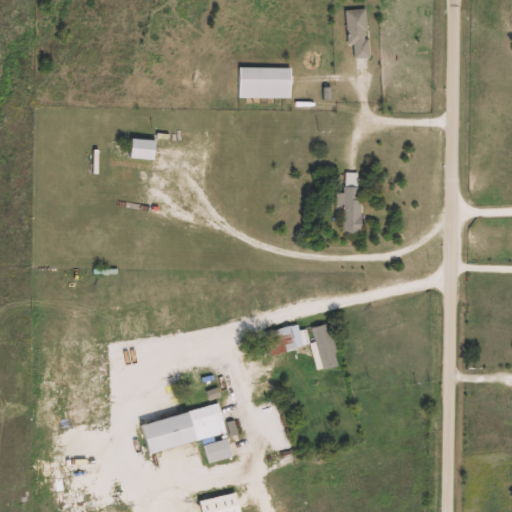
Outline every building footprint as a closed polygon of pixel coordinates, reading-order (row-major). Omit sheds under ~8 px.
[(348,46),(347,10),(367,10),(369,58),(355,58),(354,46),(348,46)] [(291,98),(239,98),(239,68),(291,68),(291,98)] [(130,159),(130,140),(156,140),(156,159),(130,159)] [(339,210),(339,187),(362,187),(362,234),(343,234),(343,210),(339,210)] [(300,332),(305,330),(309,344),(258,360),(254,345),(265,341),(263,334),(297,324),(300,332)] [(314,327),(331,325),(337,367),(320,369),(314,327)] [(141,424),(220,406),(227,435),(148,454),(141,424)] [(204,445),(229,440),(233,458),(208,463),(204,445)]
